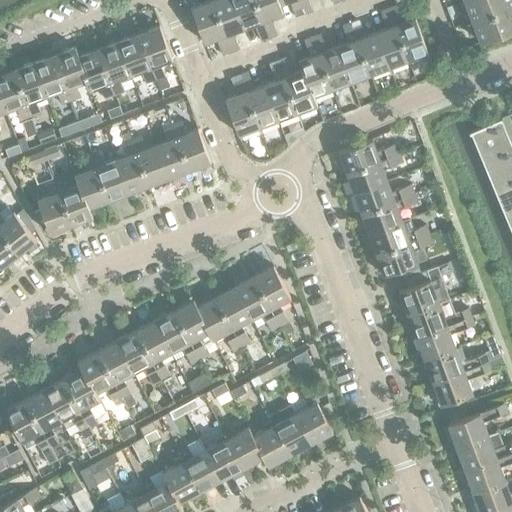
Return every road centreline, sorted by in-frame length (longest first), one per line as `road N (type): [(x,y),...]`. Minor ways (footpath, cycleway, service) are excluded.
road 1 (residential): [(0,340),(73,282),(258,209),(276,193)]
road 2 (residential): [(394,438),(315,217),(276,193)]
road 3 (residential): [(276,193),(324,133),(468,79)]
road 4 (residential): [(200,75),(292,44),(306,28),(382,0)]
road 5 (residential): [(394,438),(242,511)]
road 6 (residential): [(139,0),(0,51)]
road 7 (residential): [(276,193),(233,166),(200,75)]
